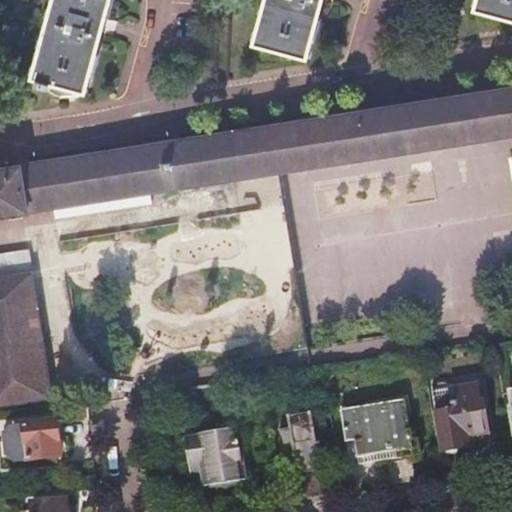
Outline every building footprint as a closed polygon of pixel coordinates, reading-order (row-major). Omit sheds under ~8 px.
[(59,0),(37,84),(89,98),(115,0),(59,0)] [(276,0),(263,48),(316,62),(332,0),(276,0)] [(511,0),(488,0),(486,10),(511,17),(511,0)] [(511,86),(57,161),(66,220),(153,206),(151,194),(511,134),(511,86)] [(66,220),(57,161),(0,170),(0,218),(54,209),(56,222),(66,220)] [(164,238),(181,352),(247,341),(229,228),(164,238)] [(0,259),(0,285),(34,281),(31,255),(0,259)] [(0,285),(0,371),(44,365),(34,281),(0,285)] [(44,365),(0,371),(0,411),(49,405),(44,365)] [(252,383),(243,385),(244,394),(243,394),(245,406),(256,404),(255,392),(254,392),(252,383)] [(451,394),(434,397),(443,452),(446,451),(449,454),(456,453),(459,449),(473,446),(472,440),(488,437),(482,402),(479,403),(476,386),(450,390),(451,394)] [(405,400),(340,411),(345,441),(354,440),(357,458),(359,458),(360,465),(421,454),(419,438),(413,439),(412,432),(410,432),(405,400)] [(290,430),(280,432),(281,434),(282,435),(283,438),(284,442),(285,446),(293,445),(297,472),(321,468),(312,414),(288,417),(290,430)] [(207,419),(175,423),(178,443),(185,442),(189,470),(199,468),(201,476),(204,475),(205,485),(210,484),(210,486),(240,481),(240,479),(245,478),(237,432),(209,436),(207,419)] [(56,422),(22,425),(26,461),(60,458),(56,422)] [(66,511),(65,500),(31,504),(31,511),(66,511)]
